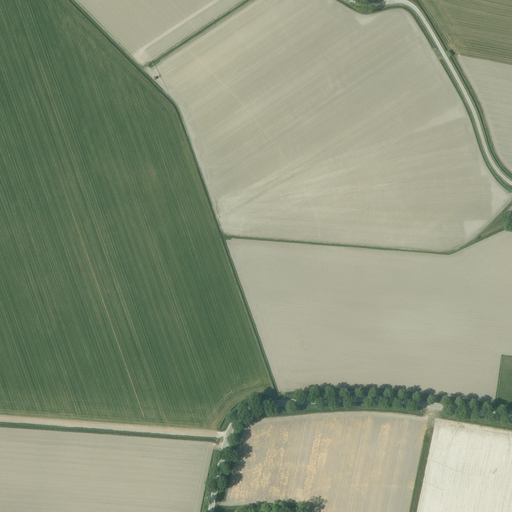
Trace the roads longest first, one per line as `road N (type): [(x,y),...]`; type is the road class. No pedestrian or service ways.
road 1 (tertiary): [(210,511),(228,430),(262,405),(368,399),(511,417)]
road 2 (unclassified): [(511,184),(489,158),(470,104),(416,9),(395,0),(348,0)]
